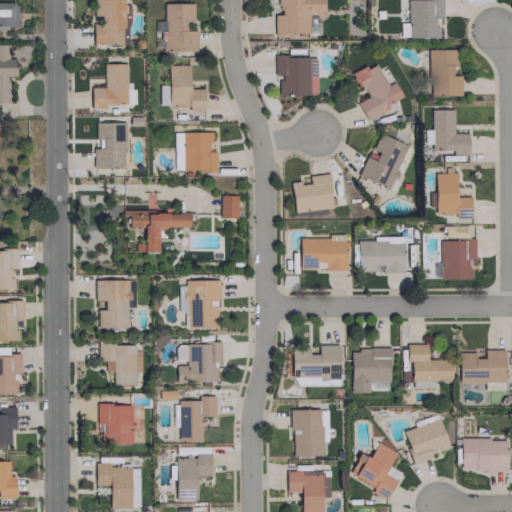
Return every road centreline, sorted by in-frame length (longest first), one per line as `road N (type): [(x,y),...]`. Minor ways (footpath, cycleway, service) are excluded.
road 1 (residential): [(227,0),(227,48),(259,141),(260,359),(248,426),(248,511)]
road 2 (secondary): [(52,0),(54,511)]
road 3 (residential): [(493,22),(505,63),(507,304)]
road 4 (residential): [(261,304),(511,304)]
